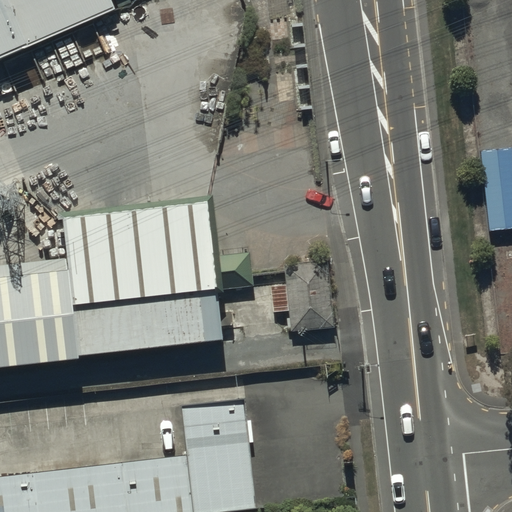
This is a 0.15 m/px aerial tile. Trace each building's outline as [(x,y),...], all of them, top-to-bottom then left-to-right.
[(0,0),(0,57),(132,0),(0,0)] [(221,346),(208,201),(62,214),(66,258),(76,359),(221,346)] [(76,359),(66,258),(0,265),(0,368),(1,368),(1,378),(77,372),(76,359)] [(334,330),(327,263),(281,267),(284,290),(268,292),(270,317),(288,315),(290,334),(334,330)] [(240,405),(175,412),(180,458),(186,511),(247,511),(251,511),(240,405)] [(7,407),(0,407),(0,426),(9,426),(7,407)] [(186,511),(180,458),(0,480),(0,511),(186,511)]
